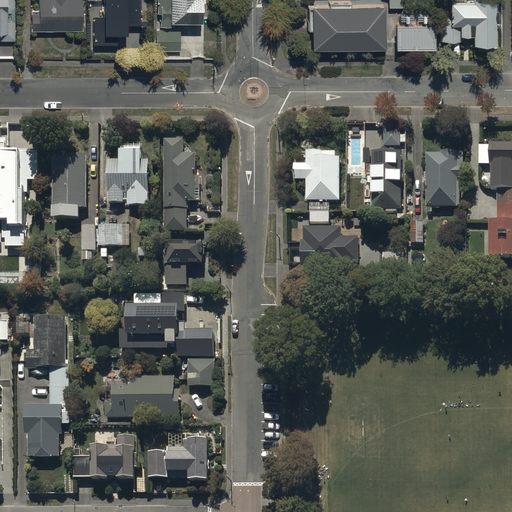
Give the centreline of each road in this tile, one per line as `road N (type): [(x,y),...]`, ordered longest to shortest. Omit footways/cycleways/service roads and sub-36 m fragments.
road 1 (residential): [(246,511),(255,111)]
road 2 (residential): [(273,94),(511,91)]
road 3 (residential): [(0,93),(235,92)]
